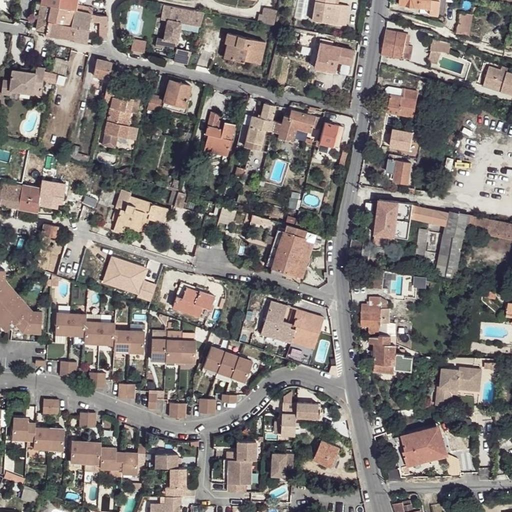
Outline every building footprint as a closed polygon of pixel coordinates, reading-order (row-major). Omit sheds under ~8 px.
[(59,0),(59,6),(64,8),(76,10),(91,13),(92,9),(92,5),(77,2),(76,0),(59,0)] [(315,0),(312,20),(346,25),(349,5),(338,3),(334,3),(334,0),(315,0)] [(400,0),(400,5),(421,7),(431,9),(430,14),(439,15),(440,0),(400,0)] [(41,9),(37,28),(46,30),(45,34),(52,35),(59,36),(64,8),(59,6),(41,3),(36,2),(35,8),(41,9)] [(204,12),(164,3),(162,16),(168,17),(165,36),(163,45),(176,48),(182,20),(200,24),(204,12)] [(64,8),(59,36),(65,37),(72,38),(76,10),(64,8)] [(262,8),(261,23),(274,24),(275,9),(262,8)] [(76,10),(72,38),(88,40),(89,31),(90,21),(91,13),(76,10)] [(458,25),(456,33),(469,35),(473,14),(460,12),(458,25)] [(101,15),(91,13),(90,21),(100,23),(101,15)] [(386,29),(382,53),(411,59),(414,46),(409,45),(405,44),(407,33),(386,29)] [(233,44),(230,58),(244,61),(244,59),(260,63),(265,42),(228,33),(226,42),(227,42),(233,44)] [(165,36),(158,35),(156,43),(163,45),(165,36)] [(317,49),(313,67),(335,72),(337,62),(339,56),(340,46),(319,42),(318,44),(315,43),(316,38),(300,35),(299,41),(304,42),(302,51),(313,53),(314,49),(317,49)] [(432,37),(431,50),(449,52),(450,42),(445,41),(432,37)] [(143,54),(146,41),(132,38),(129,51),(143,54)] [(233,44),(227,42),(223,57),(230,58),(233,44)] [(95,67),(94,75),(107,78),(108,79),(112,63),(97,59),(95,67)] [(54,63),(52,71),(58,73),(66,75),(67,67),(54,63)] [(3,79),(1,93),(10,95),(11,90),(33,93),(34,88),(42,89),(45,67),(41,67),(36,66),(36,73),(13,69),(11,80),(3,79)] [(489,66),(484,82),(502,88),(501,91),(511,94),(511,72),(507,71),(501,69),(489,66)] [(45,83),(55,82),(54,72),(44,73),(45,83)] [(94,75),(92,81),(106,84),(107,78),(94,75)] [(167,90),(164,100),(185,106),(190,86),(170,79),(167,90)] [(111,102),(105,132),(118,135),(130,138),(130,137),(132,126),(127,125),(133,98),(118,94),(117,97),(113,96),(114,93),(116,84),(112,83),(108,82),(104,100),(111,102)] [(502,88),(484,82),(483,86),(501,91),(502,88)] [(386,88),(385,93),(402,96),(403,88),(389,86),(386,88)] [(389,106),(388,112),(414,116),(418,91),(403,88),(402,96),(385,93),(383,106),(389,106)] [(152,94),(149,106),(159,109),(162,97),(152,94)] [(164,100),(162,106),(186,113),(188,106),(185,106),(164,100)] [(253,116),(246,139),(262,143),(265,129),(272,131),(275,121),(272,120),(275,105),(264,102),(262,110),(260,118),(253,116)] [(275,121),(272,131),(279,132),(277,137),(293,141),(296,128),(311,132),(313,127),(318,128),(321,117),(306,113),(291,109),(289,117),(283,115),(281,123),(275,121)] [(208,134),(205,147),(228,152),(235,124),(218,120),(220,114),(215,113),(211,112),(206,133),(208,134)] [(325,121),(320,141),(332,145),(337,125),(325,121)] [(343,126),(337,125),(332,145),(338,146),(343,126)] [(103,138),(117,141),(118,135),(105,132),(103,138)] [(246,139),(245,146),(260,150),(262,143),(246,139)] [(69,145),(66,157),(87,163),(89,156),(77,153),(79,147),(69,145)] [(205,147),(204,150),(227,156),(228,152),(205,147)] [(389,159),(387,171),(392,172),(396,173),(395,177),(394,180),(408,182),(412,163),(393,159),(389,159)] [(93,160),(91,166),(100,168),(101,163),(93,160)] [(237,167),(235,177),(243,179),(245,169),(237,167)] [(22,185),(18,207),(38,211),(39,204),(51,206),(58,207),(62,183),(55,182),(42,180),(41,188),(22,185)] [(0,204),(18,207),(22,185),(2,181),(1,187),(0,186),(0,204)] [(408,185),(407,193),(415,194),(416,186),(408,185)] [(120,208),(115,226),(122,228),(124,222),(140,227),(142,221),(145,212),(150,213),(148,218),(159,222),(162,222),(164,221),(169,208),(130,195),(131,191),(121,188),(115,207),(120,208)] [(173,191),(169,204),(174,206),(178,192),(173,191)] [(178,192),(174,206),(182,208),(186,194),(178,192)] [(291,197),(288,207),(296,209),(298,199),(291,197)] [(380,199),(375,233),(390,235),(408,238),(411,219),(413,205),(413,203),(380,199)] [(413,205),(411,219),(446,226),(449,212),(413,205)] [(298,212),(295,224),(300,225),(304,210),(299,209),(298,212)] [(446,226),(445,234),(462,237),(467,238),(468,229),(471,215),(450,210),(449,212),(446,226)] [(278,227),(266,264),(272,266),(270,273),(301,283),(303,276),(302,276),(312,242),(313,243),(316,233),(294,226),(252,214),(251,219),(278,227)] [(232,223),(233,215),(219,215),(219,223),(232,223)] [(511,223),(471,215),(468,229),(511,238),(511,223)] [(122,228),(115,226),(113,230),(123,234),(125,227),(138,231),(140,227),(124,222),(122,228)] [(44,223),(43,233),(55,235),(57,226),(44,223)] [(420,229),(414,269),(422,270),(428,230),(420,229)] [(390,235),(375,233),(374,244),(389,245),(390,235)] [(445,234),(437,273),(455,277),(462,237),(445,234)] [(352,238),(350,248),(363,250),(365,240),(352,238)] [(395,238),(391,266),(398,267),(401,239),(395,238)] [(42,259),(40,266),(51,270),(53,263),(42,259)] [(76,283),(82,285),(86,270),(80,268),(76,283)] [(0,269),(0,323),(1,325),(4,322),(9,328),(10,327),(15,323),(23,332),(41,333),(42,311),(33,310),(5,278),(5,269),(0,269)] [(361,269),(360,280),(368,281),(367,286),(383,288),(385,273),(369,270),(361,269)] [(404,276),(402,296),(416,297),(417,277),(404,276)] [(177,295),(173,304),(192,311),(191,314),(199,317),(203,306),(210,308),(215,296),(199,290),(199,291),(198,294),(186,289),(183,297),(177,295)] [(486,289),(485,297),(496,298),(497,291),(486,289)] [(370,296),(370,304),(384,304),(384,308),(387,308),(388,301),(382,296),(370,296)] [(292,327),(290,327),(291,323),(282,321),(287,305),(270,300),(260,333),(291,342),(291,341),(292,337),(295,328),(292,327)] [(172,307),(191,314),(192,311),(173,304),(172,307)] [(363,304),(362,325),(369,326),(369,332),(379,333),(379,334),(396,335),(396,322),(390,322),(390,308),(387,308),(384,308),(384,304),(370,304),(363,304)] [(296,308),(294,317),(295,318),(293,324),(296,325),(295,328),(292,337),(315,345),(319,332),(324,317),(296,308)] [(56,312),(55,333),(70,334),(71,313),(56,312)] [(71,313),(70,334),(85,335),(85,321),(86,314),(71,313)] [(160,313),(159,316),(165,326),(168,316),(160,313)] [(85,335),(84,342),(99,343),(100,321),(85,321),(85,335)] [(100,321),(99,343),(114,344),(115,329),(115,322),(100,321)] [(4,330),(6,331),(9,328),(4,322),(1,325),(0,323),(0,327),(2,330),(4,330)] [(13,330),(23,332),(15,323),(10,327),(13,330)] [(114,344),(114,351),(129,352),(130,330),(115,329),(114,344)] [(130,330),(129,352),(144,353),(145,331),(130,330)] [(152,330),(152,338),(167,339),(167,331),(152,330)] [(375,342),(374,370),(395,372),(395,369),(412,370),(413,356),(404,356),(405,349),(400,349),(399,353),(396,352),(396,344),(396,335),(379,334),(379,336),(370,336),(370,342),(375,342)] [(314,349),(315,345),(292,337),(291,341),(314,349)] [(152,338),(151,360),(166,360),(167,339),(152,338)] [(167,339),(166,360),(175,361),(180,361),(181,340),(167,339)] [(181,340),(180,361),(185,361),(196,362),(196,341),(181,340)] [(211,345),(203,366),(218,372),(225,351),(211,345)] [(225,351),(218,372),(232,377),(239,356),(225,351)] [(239,356),(232,377),(245,382),(253,361),(239,356)] [(60,372),(60,375),(68,375),(69,361),(61,360),(60,372)] [(69,361),(68,375),(76,376),(76,368),(76,361),(69,361)] [(439,386),(437,402),(451,404),(452,393),(453,388),(458,388),(474,390),(476,368),(460,367),(460,369),(443,368),(441,386),(439,386)] [(89,381),(89,386),(97,386),(98,372),(90,371),(89,381)] [(98,372),(97,386),(105,387),(105,379),(105,372),(98,372)] [(119,392),(119,397),(126,397),(127,383),(119,382),(119,392)] [(127,383),(126,397),(134,398),(134,390),(134,383),(127,383)] [(222,393),(222,401),(236,402),(237,395),(225,394),(222,393)] [(148,404),(148,408),(156,409),(156,399),(157,394),(148,394),(148,404)] [(44,398),(43,413),(51,413),(51,399),(44,398)] [(200,403),(199,412),(207,412),(208,398),(200,398),(200,403)] [(208,398),(207,412),(215,413),(215,407),(216,399),(208,398)] [(51,399),(51,413),(58,414),(59,404),(59,399),(51,399)] [(296,402),(281,401),(281,408),(289,409),(296,409),(296,402)] [(317,402),(296,401),(296,402),(295,416),(316,418),(317,402)] [(170,412),(169,416),(177,417),(178,403),(170,402),(170,412)] [(178,403),(177,417),(185,417),(185,415),(186,403),(178,403)] [(79,420),(79,426),(87,426),(88,412),(80,412),(79,420)] [(88,412),(87,426),(95,427),(96,415),(96,412),(88,412)] [(288,412),(281,412),(280,434),(294,434),(295,413),(288,412)] [(13,417),(12,438),(27,439),(34,439),(35,431),(35,427),(35,422),(28,422),(24,422),(24,418),(13,417)] [(438,453),(439,457),(449,454),(440,424),(431,427),(438,453)] [(34,439),(34,447),(49,448),(50,428),(39,427),(39,431),(35,431),(34,439)] [(404,451),(407,462),(438,453),(431,427),(402,435),(407,451),(404,451)] [(50,428),(49,448),(63,449),(64,432),(60,432),(60,428),(50,428)] [(71,444),(71,462),(85,462),(86,441),(76,440),(76,444),(71,444)] [(227,450),(227,459),(228,459),(251,459),(256,460),(256,441),(237,440),(237,447),(237,450),(235,451),(227,450)] [(86,441),(85,462),(100,463),(101,446),(101,442),(86,441)] [(321,441),(313,459),(333,468),(336,460),(334,458),(336,453),(338,448),(321,441)] [(122,469),(122,473),(137,474),(137,472),(144,473),(144,466),(146,444),(138,444),(138,452),(123,451),(122,469)] [(100,463),(100,467),(122,469),(123,451),(116,451),(116,447),(101,446),(100,463)] [(293,451),(271,451),(270,474),(284,475),(284,479),(292,479),(293,451)] [(177,459),(178,453),(157,452),(156,466),(177,466),(177,459)] [(407,462),(409,465),(439,457),(438,453),(407,462)] [(228,484),(228,491),(243,491),(244,484),(250,484),(251,459),(228,459),(228,476),(231,476),(231,484),(228,484)] [(167,487),(167,496),(182,496),(182,488),(186,488),(186,467),(171,467),(171,488),(167,487)] [(182,496),(167,496),(167,504),(150,504),(150,511),(180,511),(180,505),(182,505),(182,496)] [(422,511),(422,509),(413,511),(411,500),(393,503),(396,511),(422,511)]
